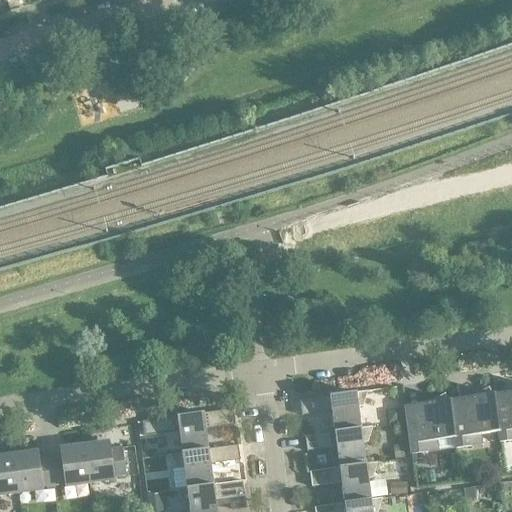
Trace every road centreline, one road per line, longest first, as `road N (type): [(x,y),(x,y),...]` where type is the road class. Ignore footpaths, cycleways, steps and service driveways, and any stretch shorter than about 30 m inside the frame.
road 1 (residential): [(262,376),(0,411)]
road 2 (residential): [(511,343),(262,376)]
road 3 (residential): [(0,55),(196,0)]
road 4 (residential): [(278,511),(262,376)]
